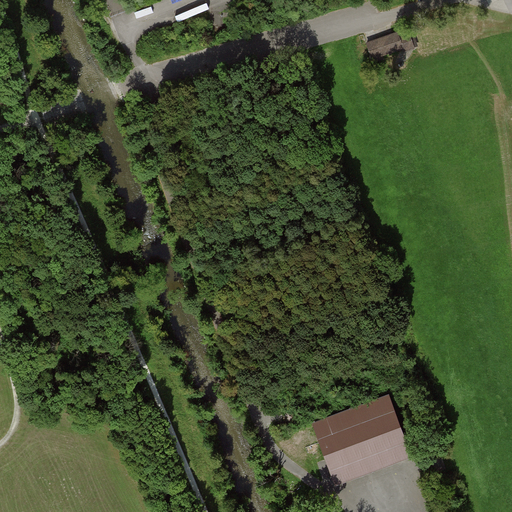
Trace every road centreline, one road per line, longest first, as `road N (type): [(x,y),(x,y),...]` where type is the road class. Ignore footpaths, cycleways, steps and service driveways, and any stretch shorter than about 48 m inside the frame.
road 1 (track): [(0,2),(35,116),(201,511)]
road 2 (track): [(150,79),(0,129)]
road 3 (track): [(0,445),(18,411),(0,331)]
